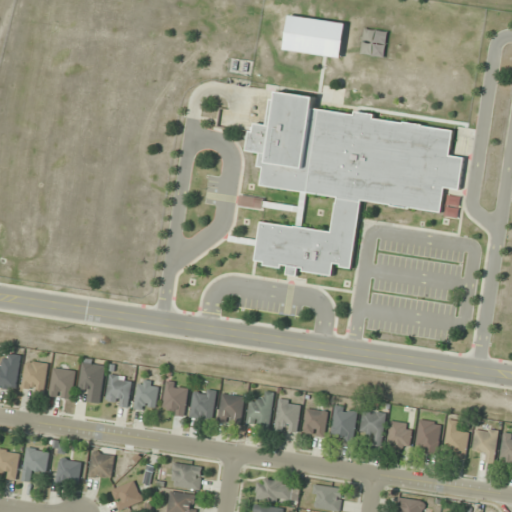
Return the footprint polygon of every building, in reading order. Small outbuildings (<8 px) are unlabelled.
[(342,57),(346,22),(290,16),(286,51),(342,57)] [(388,31),(365,29),(362,55),(385,57),(388,31)] [(363,201),(443,213),(447,189),(461,191),(466,158),(452,156),(456,129),(317,109),(316,97),(280,92),(279,99),(272,100),(269,124),(253,126),(249,152),(262,153),(260,167),(266,168),(263,186),(339,197),(334,231),(330,232),(263,222),(257,262),(285,266),(289,265),(290,273),(304,271),(334,276),(335,266),(353,268),(363,201)] [(446,216),(458,218),(462,197),(450,195),(446,216)] [(241,207),(264,208),(265,197),(242,196),(241,207)] [(22,356),(9,354),(8,362),(0,360),(0,387),(16,391),(22,356)] [(45,392),(49,363),(27,361),(23,390),(45,392)] [(100,403),(106,366),(84,363),(80,389),(90,391),(88,401),(100,403)] [(50,395),(72,400),(77,372),(55,368),(50,395)] [(134,379),(112,374),(106,404),(129,408),(134,379)] [(164,413),(186,415),(189,384),(166,383),(164,413)] [(159,386),(138,384),(136,409),(156,411),(159,386)] [(218,393),(197,388),(190,416),(212,421),(218,393)] [(263,401),(252,399),(248,424),(269,428),(275,393),(264,391),(263,401)] [(245,397),(223,395),(220,422),(242,425),(245,397)] [(276,430),(298,432),(301,402),(279,400),(276,430)] [(359,410),(336,407),(332,438),(354,441),(359,410)] [(326,436),(329,412),(307,409),(304,433),(326,436)] [(386,413),(364,411),(362,433),(374,434),(373,445),(383,446),(386,413)] [(442,423),(421,420),(416,452),(437,455),(442,423)] [(465,460),(470,433),(459,431),(461,422),(450,420),(444,456),(465,460)] [(410,450),(413,424),(391,421),(388,448),(410,450)] [(474,451),(486,452),(484,462),(495,464),(500,429),(477,427),(474,451)] [(500,464),(511,466),(511,434),(504,433),(500,464)] [(22,454),(1,448),(0,450),(0,475),(15,480),(22,454)] [(50,451),(28,448),(24,481),(33,482),(35,471),(47,473),(50,451)] [(90,478),(112,480),(115,454),(93,452),(90,478)] [(81,484),(81,460),(59,460),(59,484),(81,484)] [(173,487),(202,489),(203,466),(174,464),(173,487)] [(301,483),(259,478),(257,499),(299,504),(301,483)] [(113,489),(119,509),(143,503),(137,482),(113,489)] [(313,508),(342,510),(344,488),(315,486),(313,508)] [(196,511),(199,497),(172,491),(167,511),(196,511)] [(423,511),(426,502),(400,497),(397,511),(423,511)]
